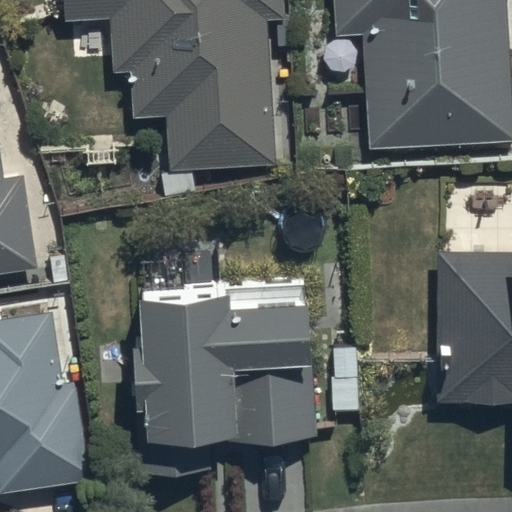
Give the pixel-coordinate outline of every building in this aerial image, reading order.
[(167,165),(282,160),(274,0),(62,0),(63,18),(112,16),(115,69),(134,68),(135,113),(165,112),(167,165)] [(371,149),(511,141),(511,110),(506,0),(336,0),(338,32),(365,31),(371,149)] [(0,274),(26,270),(0,120),(0,274)] [(511,246),(435,247),(435,400),(511,399),(511,246)] [(215,443),(312,438),(305,268),(132,275),(141,472),(216,468),(215,443)] [(67,312),(0,323),(0,493),(94,478),(67,312)]
